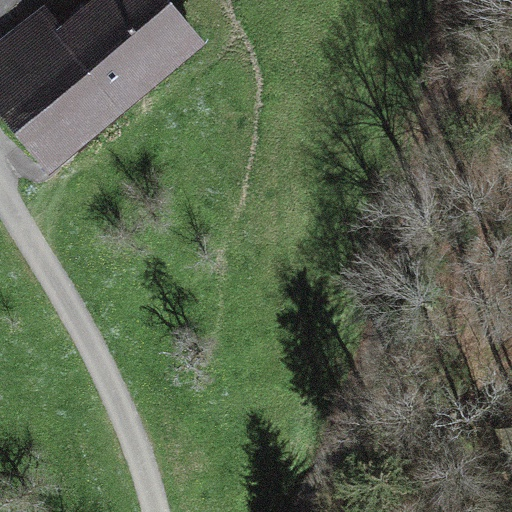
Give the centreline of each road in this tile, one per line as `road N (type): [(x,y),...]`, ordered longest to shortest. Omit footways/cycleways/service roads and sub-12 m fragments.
road 1 (track): [(307,511),(379,347),(465,0)]
road 2 (track): [(0,209),(144,444),(161,511)]
